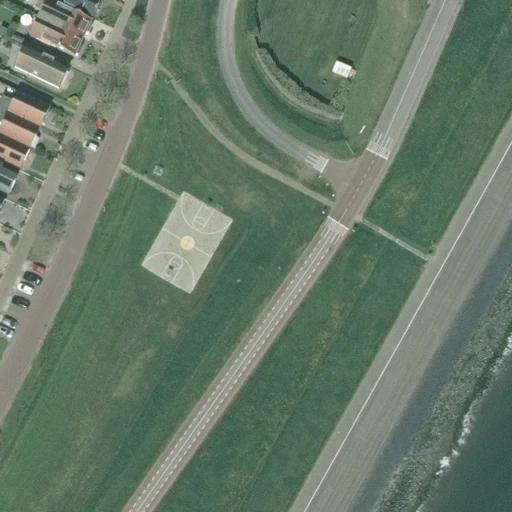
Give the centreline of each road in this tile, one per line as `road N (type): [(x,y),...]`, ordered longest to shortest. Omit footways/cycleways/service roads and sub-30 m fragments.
road 1 (unclassified): [(137,511),(346,211),(445,0)]
road 2 (tertiary): [(0,394),(94,204),(143,75),(161,0)]
